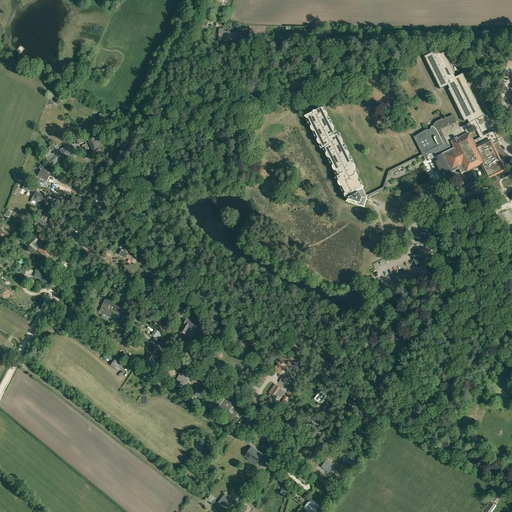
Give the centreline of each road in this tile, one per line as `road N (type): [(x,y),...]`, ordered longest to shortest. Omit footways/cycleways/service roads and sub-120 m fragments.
road 1 (track): [(0,390),(192,13)]
road 2 (unknown): [(18,364),(199,499)]
